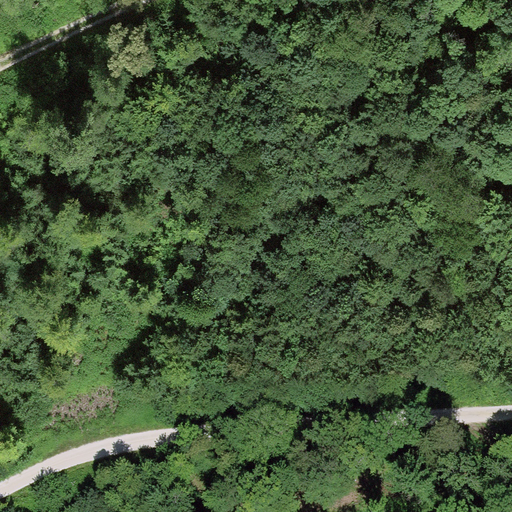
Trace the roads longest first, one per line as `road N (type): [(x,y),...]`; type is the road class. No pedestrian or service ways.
road 1 (track): [(511,413),(113,445),(0,487)]
road 2 (track): [(137,0),(0,65)]
